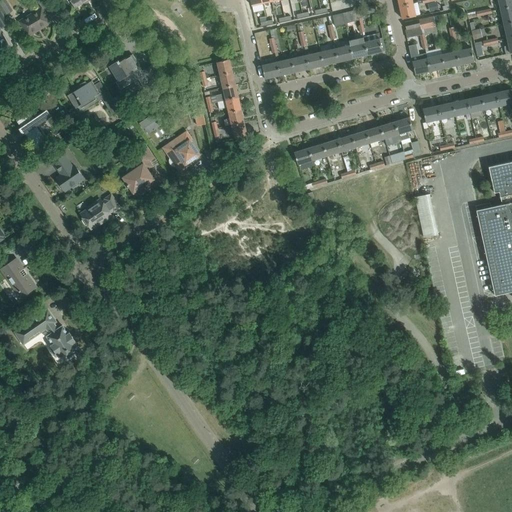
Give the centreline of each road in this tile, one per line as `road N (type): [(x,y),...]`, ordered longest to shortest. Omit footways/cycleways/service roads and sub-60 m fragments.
road 1 (residential): [(97,280),(256,511)]
road 2 (unclassified): [(465,440),(437,365),(380,295),(405,262),(376,235)]
road 3 (residential): [(97,280),(73,268),(72,240),(0,134)]
road 4 (residential): [(299,511),(465,440)]
road 5 (residential): [(403,60),(263,91)]
road 6 (residential): [(277,130),(411,91)]
road 7 (residential): [(97,280),(102,254),(192,196)]
road 8 (residential): [(0,79),(112,10)]
road 9 (track): [(99,511),(0,440)]
